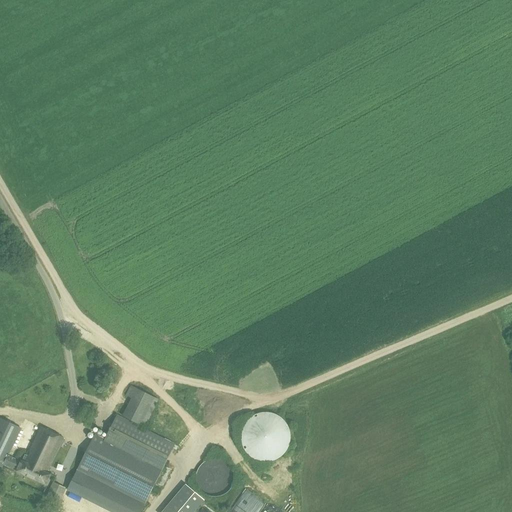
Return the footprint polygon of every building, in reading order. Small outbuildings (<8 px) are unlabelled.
[(164,413),(155,409),(160,398),(138,388),(126,415),(156,429),(164,413)] [(110,403),(117,397),(112,390),(104,397),(110,403)] [(262,462),(263,462),(264,462),(265,462),(266,462),(267,462),(268,462),(269,462),(270,462),(271,461),(272,461),(273,461),(274,461),(274,460),(275,460),(276,459),(277,459),(278,458),(279,458),(280,457),(281,456),(282,455),(283,454),(283,453),(284,453),(284,452),(285,451),(286,450),(286,449),(287,448),(287,447),(288,446),(288,445),(288,444),(289,443),(289,442),(289,441),(289,440),(289,439),(289,438),(289,437),(289,436),(289,435),(289,434),(289,433),(289,432),(288,432),(288,431),(288,430),(288,429),(287,428),(287,427),(286,426),(286,425),(285,424),(284,423),(284,422),(283,422),(283,421),(282,420),(281,419),(280,419),(280,418),(279,418),(278,417),(277,417),(277,416),(276,416),(275,415),(274,415),(273,414),(272,414),(271,414),(270,414),(269,413),(268,413),(267,413),(266,413),(265,413),(264,413),(263,413),(262,413),(261,413),(260,413),(259,413),(258,414),(257,414),(256,414),(255,415),(254,415),(253,415),(253,416),(252,416),(251,417),(250,417),(250,418),(249,418),(248,419),(247,420),(246,421),(245,422),(244,423),(244,424),(243,424),(243,425),(242,426),(242,427),(241,428),(241,429),(241,430),(241,431),(240,432),(240,433),(240,434),(240,435),(240,436),(240,437),(240,438),(240,439),(240,440),(240,441),(240,442),(240,443),(240,444),(241,444),(241,445),(241,446),(241,447),(242,448),(242,449),(243,450),(243,451),(244,451),(244,452),(245,453),(245,454),(246,454),(247,455),(248,456),(248,457),(249,457),(250,458),(251,459),(252,459),(253,459),(253,460),(254,460),(255,461),(256,461),(257,461),(258,462),(259,462),(260,462),(261,462),(262,462)] [(77,493),(114,511),(141,511),(162,471),(175,444),(117,415),(104,440),(95,435),(77,470),(85,475),(77,493)] [(17,471),(46,485),(50,474),(47,473),(63,438),(41,428),(27,459),(24,457),(22,460),(21,460),(20,461),(9,456),(21,428),(0,418),(0,466),(3,468),(4,465),(17,471)] [(68,443),(70,445),(68,448),(71,449),(76,440),(71,437),(68,443)] [(211,497),(216,497),(219,496),(225,494),(227,492),(229,490),(231,487),(233,483),(233,479),(233,474),(232,470),(229,466),(226,462),(220,459),(214,459),(209,460),(204,462),(201,464),(198,467),(196,472),(195,476),(196,482),(197,486),(200,490),(203,493),(207,496),(211,497)] [(252,461),(247,464),(253,474),(259,470),(252,461)] [(172,478),(175,471),(169,469),(166,476),(172,478)] [(193,511),(204,500),(186,485),(162,511),(193,511)]
